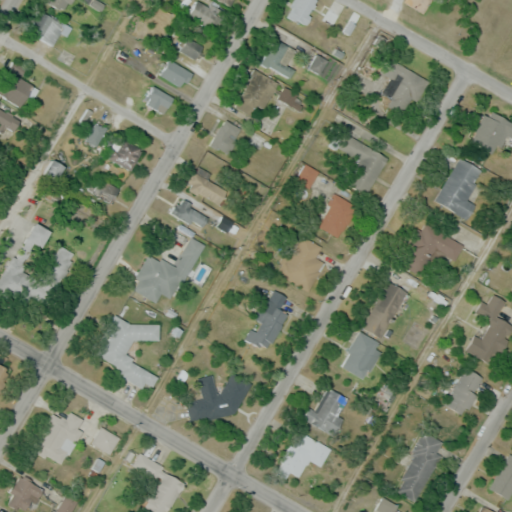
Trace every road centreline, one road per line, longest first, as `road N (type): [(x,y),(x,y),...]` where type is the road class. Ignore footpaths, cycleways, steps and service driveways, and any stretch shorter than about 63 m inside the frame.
road 1 (residential): [(0,447),(266,0)]
road 2 (residential): [(211,511),(467,69)]
road 3 (residential): [(0,335),(297,511)]
road 4 (residential): [(0,43),(185,141)]
road 5 (residential): [(347,0),(511,95)]
road 6 (residential): [(444,511),(511,399)]
